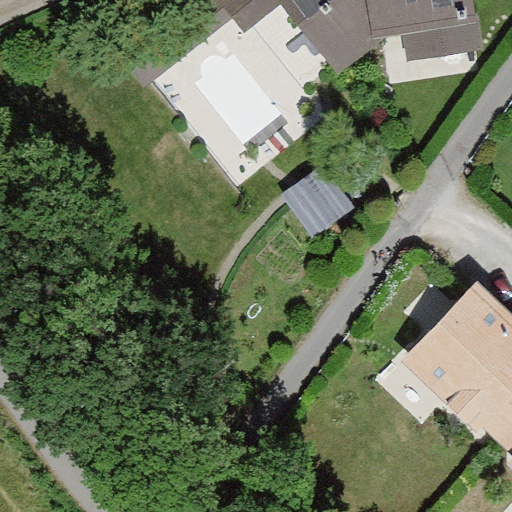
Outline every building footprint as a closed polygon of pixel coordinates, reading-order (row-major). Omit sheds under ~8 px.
[(358,28),(354,0),(177,0),(108,64),(138,97),(225,17),(241,29),(268,6),(328,77),(391,25),(358,28)] [(477,53),(471,0),(354,0),(358,28),(391,25),(394,61),(477,53)] [(511,320),(464,278),(394,357),(467,425),(511,373),(511,320)] [(511,445),(511,373),(467,425),(503,456),(511,445)] [(511,511),(511,445),(503,456),(511,466),(511,499),(505,508),(509,511),(511,511)]
